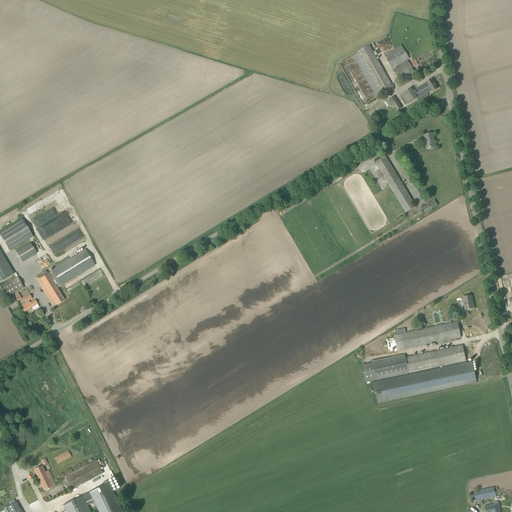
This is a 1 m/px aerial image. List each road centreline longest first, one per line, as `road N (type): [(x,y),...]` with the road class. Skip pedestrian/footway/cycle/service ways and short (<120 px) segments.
road 1 (unclassified): [(0,364),(446,96)]
road 2 (unclassified): [(511,392),(446,96)]
